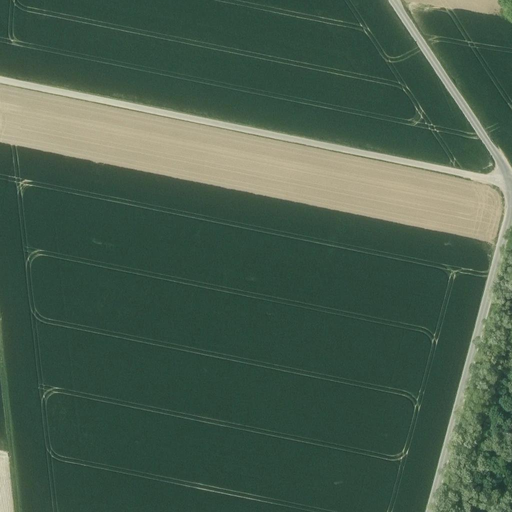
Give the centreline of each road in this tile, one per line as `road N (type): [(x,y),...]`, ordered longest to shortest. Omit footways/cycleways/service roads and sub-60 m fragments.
road 1 (residential): [(429,511),(511,202)]
road 2 (unclassified): [(392,0),(511,180)]
